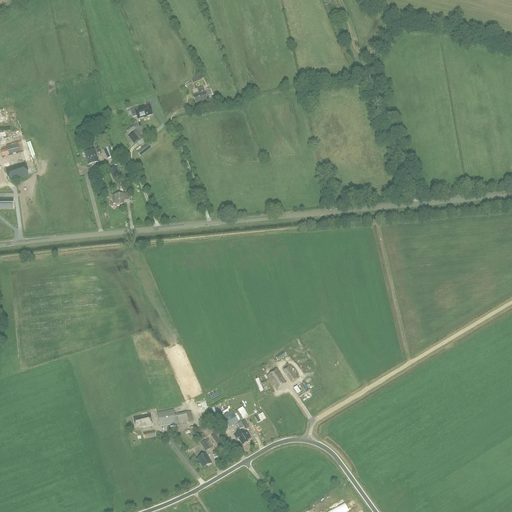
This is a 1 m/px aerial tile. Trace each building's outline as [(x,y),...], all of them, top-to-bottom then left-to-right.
[(201,102),(207,100),(205,92),(203,87),(198,89),(199,93),(193,95),(194,95),(196,102),(196,103),(200,101),(201,102)] [(137,108),(131,111),(133,117),(137,116),(138,119),(153,114),(150,105),(138,109),(137,108)] [(129,134),(135,129),(133,126),(126,130),(129,134)] [(134,144),(139,140),(142,138),(136,131),(128,136),(134,144)] [(121,149),(130,143),(123,132),(114,137),(121,149)] [(20,153),(20,152),(24,151),(22,144),(21,141),(17,142),(7,145),(8,149),(1,151),(2,157),(9,155),(20,153)] [(143,147),(137,152),(140,156),(146,151),(147,152),(152,148),(148,144),(143,147)] [(109,147),(108,148),(104,150),(108,159),(113,156),(109,147)] [(85,152),(88,164),(98,162),(94,150),(85,152)] [(4,172),(5,177),(8,177),(9,180),(29,174),(25,162),(6,168),(7,170),(4,172)] [(115,180),(120,178),(117,167),(111,169),(115,180)] [(0,209),(13,209),(13,200),(2,200),(2,197),(10,197),(10,188),(0,187),(0,196),(1,197),(1,200),(0,199),(0,209)] [(113,204),(116,204),(116,205),(124,204),(123,198),(125,198),(125,200),(131,200),(130,193),(115,195),(112,195),(113,204)] [(284,352),(281,354),(275,357),(278,361),(283,358),(283,357),(286,355),(284,352)] [(292,383),(298,379),(289,366),(284,370),(292,383)] [(277,389),(286,383),(277,369),(268,375),(277,389)] [(299,397),(306,392),(300,384),(294,389),(299,397)] [(189,423),(188,423),(193,422),(191,412),(187,413),(187,412),(175,415),(174,410),(157,413),(159,427),(176,423),(176,426),(189,423)] [(232,413),(223,419),(228,428),(239,421),(234,413),(233,414),(232,413)] [(136,428),(153,425),(151,415),(134,418),(136,428)] [(243,446),(248,442),(245,437),(246,437),(242,430),(237,433),(239,437),(238,438),(243,446)] [(205,451),(210,449),(205,441),(201,444),(205,451)] [(203,468),(211,463),(206,454),(198,458),(203,468)]
